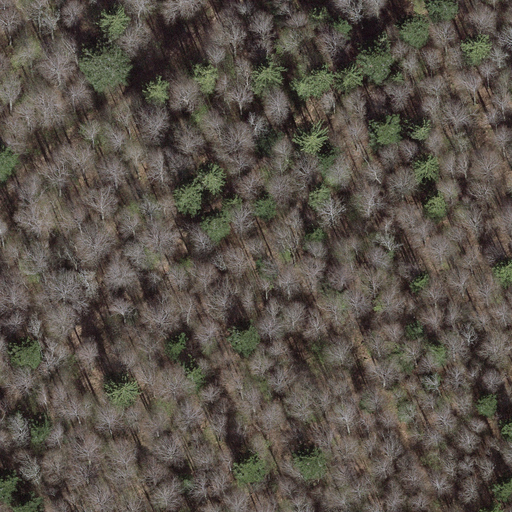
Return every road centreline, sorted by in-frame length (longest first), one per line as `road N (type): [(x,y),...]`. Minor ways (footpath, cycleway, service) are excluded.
road 1 (track): [(0,421),(432,0)]
road 2 (track): [(0,217),(249,0)]
